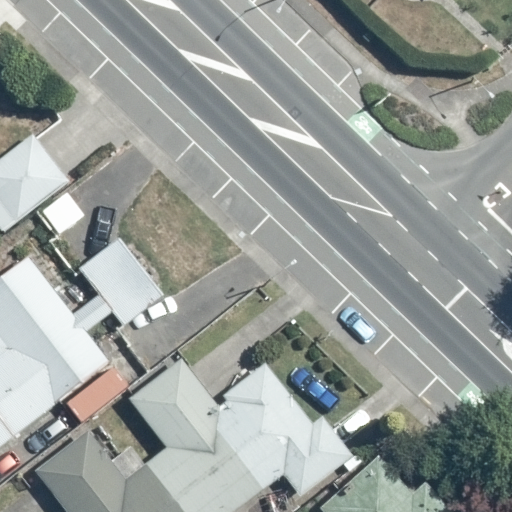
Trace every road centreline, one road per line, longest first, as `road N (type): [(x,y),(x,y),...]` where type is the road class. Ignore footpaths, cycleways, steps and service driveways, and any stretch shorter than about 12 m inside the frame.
road 1 (secondary): [(423,273),(143,0)]
road 2 (residential): [(511,182),(423,273)]
road 3 (secondary): [(511,358),(423,273)]
